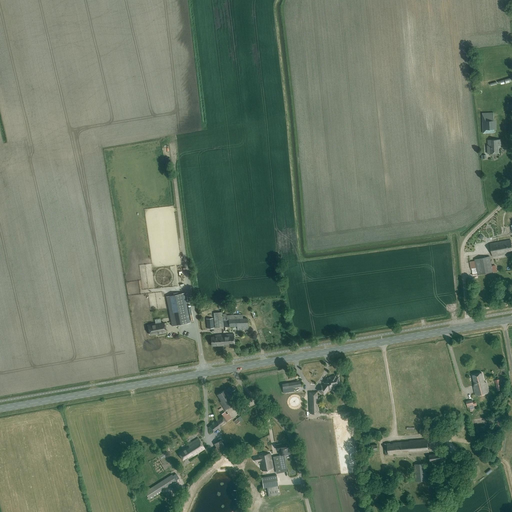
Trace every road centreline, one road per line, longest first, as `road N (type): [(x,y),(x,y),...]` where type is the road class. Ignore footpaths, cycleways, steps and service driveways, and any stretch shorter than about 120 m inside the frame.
road 1 (secondary): [(233,368),(511,319)]
road 2 (secondary): [(0,409),(233,368)]
road 3 (unclassified): [(309,511),(291,437),(233,368)]
road 4 (track): [(467,319),(462,248),(511,186)]
road 5 (track): [(189,289),(170,144)]
